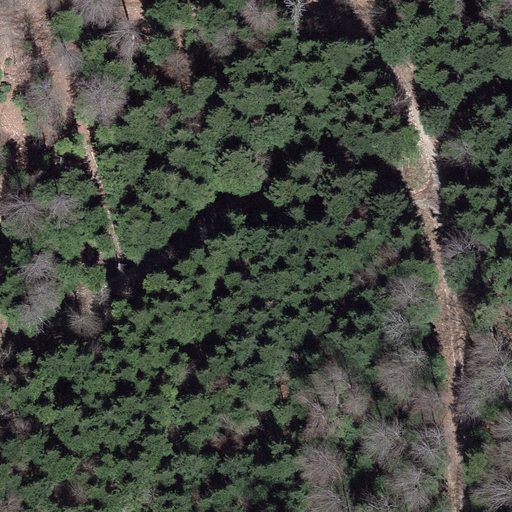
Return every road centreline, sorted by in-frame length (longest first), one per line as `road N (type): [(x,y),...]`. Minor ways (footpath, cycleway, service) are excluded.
road 1 (track): [(463,511),(437,201),(334,168),(303,169),(96,295),(0,339)]
road 2 (track): [(232,0),(304,6),(351,32),(392,76),(427,145),(437,201)]
road 3 (track): [(0,21),(91,1),(165,0)]
